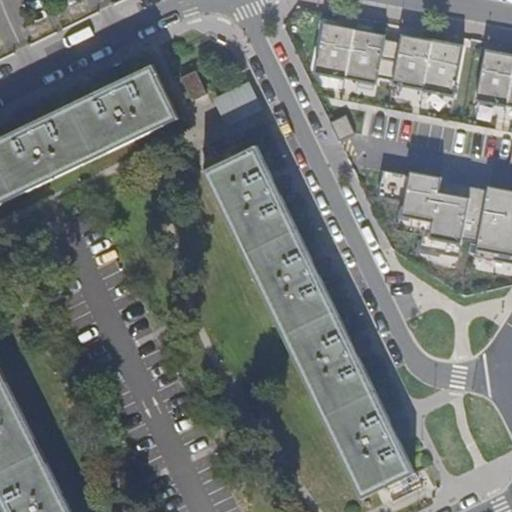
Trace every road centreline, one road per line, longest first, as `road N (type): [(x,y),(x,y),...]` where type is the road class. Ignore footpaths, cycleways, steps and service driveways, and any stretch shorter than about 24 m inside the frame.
road 1 (residential): [(240,0),(407,349),(437,374),(500,382)]
road 2 (residential): [(0,89),(201,0)]
